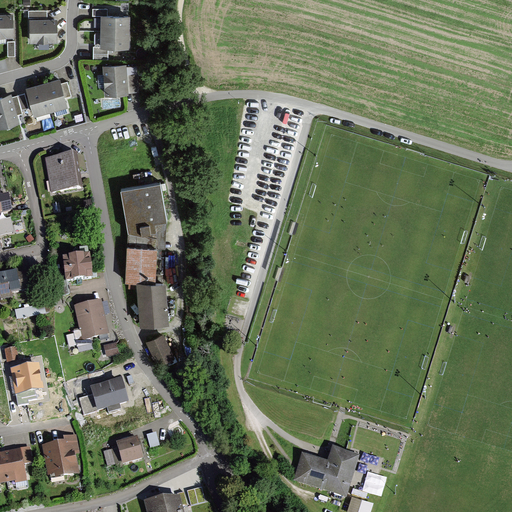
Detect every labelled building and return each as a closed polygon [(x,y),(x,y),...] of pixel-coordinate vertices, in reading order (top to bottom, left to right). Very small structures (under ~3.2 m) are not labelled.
[(101,25),(127,25),(127,9),(108,9),(108,5),(91,5),(91,14),(101,14),(101,25)] [(29,15),(29,38),(56,38),(56,15),(47,15),(47,7),(27,8),(27,15),(29,15)] [(0,14),(0,35),(14,35),(13,14),(0,14)] [(94,43),(94,51),(108,51),(108,43),(128,42),(127,25),(101,25),(101,43),(94,43)] [(103,62),(104,93),(126,92),(125,61),(103,62)] [(27,90),(34,115),(66,106),(59,81),(27,90)] [(23,91),(17,93),(21,107),(27,105),(23,91)] [(16,113),(21,112),(17,93),(11,95),(16,113)] [(0,127),(16,123),(8,94),(0,96),(0,127)] [(59,115),(70,112),(69,107),(57,109),(59,115)] [(53,192),(77,188),(72,157),(48,162),(53,192)] [(140,323),(163,323),(162,278),(158,278),(159,217),(166,216),(159,182),(119,191),(127,230),(123,282),(127,281),(128,287),(139,287),(140,323)] [(0,210),(12,207),(11,197),(7,187),(0,188),(0,210)] [(67,281),(91,279),(89,256),(65,259),(67,281)] [(0,292),(27,289),(24,270),(0,273),(0,292)] [(84,339),(107,334),(100,303),(78,309),(84,339)] [(18,309),(19,319),(49,315),(48,306),(18,309)] [(160,359),(172,353),(161,332),(148,339),(160,359)] [(120,344),(106,345),(107,357),(121,357),(120,344)] [(9,358),(17,357),(15,347),(8,348),(9,358)] [(26,389),(41,386),(38,363),(13,366),(18,404),(28,402),(26,389)] [(98,410),(127,402),(121,383),(93,391),(98,410)] [(152,448),(159,446),(156,434),(149,436),(152,448)] [(48,480),(77,474),(70,438),(40,444),(48,480)] [(124,462),(140,457),(136,441),(120,445),(124,462)] [(17,448),(0,451),(0,490),(1,490),(0,487),(0,482),(23,478),(17,448)] [(303,453),(296,476),(344,490),(355,454),(335,448),(331,461),(303,453)] [(200,487),(185,491),(189,506),(203,502),(200,487)] [(368,499),(369,493),(355,490),(354,495),(368,499)] [(182,511),(178,495),(144,504),(146,511),(182,511)] [(373,511),(376,505),(354,497),(348,511),(373,511)]
